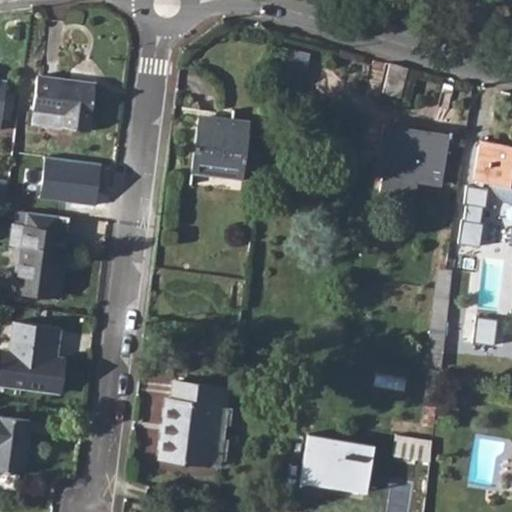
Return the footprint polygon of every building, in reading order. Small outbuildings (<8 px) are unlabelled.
[(389,0),(390,22),(410,27),(406,0),(389,0)] [(309,53),(282,47),(275,78),(302,85),(309,53)] [(408,68),(389,63),(382,93),(400,97),(408,68)] [(89,131),(96,83),(37,76),(33,109),(64,113),(62,127),(89,131)] [(64,113),(33,109),(31,124),(62,127),(64,113)] [(242,176),(249,120),(231,117),(231,121),(198,117),(191,169),(209,171),(210,166),(224,168),(223,174),(242,176)] [(441,184),(449,135),(384,124),(380,145),(387,146),(380,190),(414,195),(416,180),(441,184)] [(511,144),(479,140),(473,180),(489,182),(491,186),(493,190),(495,193),(499,197),(504,201),(511,205),(511,229),(511,231),(511,236),(511,144)] [(261,146),(252,144),(249,167),(258,168),(261,146)] [(39,200),(94,208),(100,166),(44,158),(39,200)] [(67,223),(22,217),(20,232),(9,230),(6,252),(17,253),(11,296),(54,302),(60,259),(70,260),(73,238),(65,237),(67,223)] [(452,270),(438,268),(430,334),(444,336),(452,270)] [(58,344),(60,327),(14,321),(9,360),(0,359),(0,384),(61,392),(65,358),(53,356),(54,344),(58,344)] [(158,457),(208,464),(209,457),(216,406),(226,407),(228,387),(173,380),(171,398),(166,398),(158,457)] [(216,406),(209,457),(225,460),(228,439),(221,438),(223,424),(230,425),(232,408),(226,407),(216,406)] [(0,469),(23,473),(30,419),(0,414),(0,469)] [(374,445),(308,433),(300,480),(365,492),(374,445)] [(432,441),(396,435),(393,455),(428,460),(432,441)] [(365,492),(300,480),(299,485),(364,497),(365,492)]
